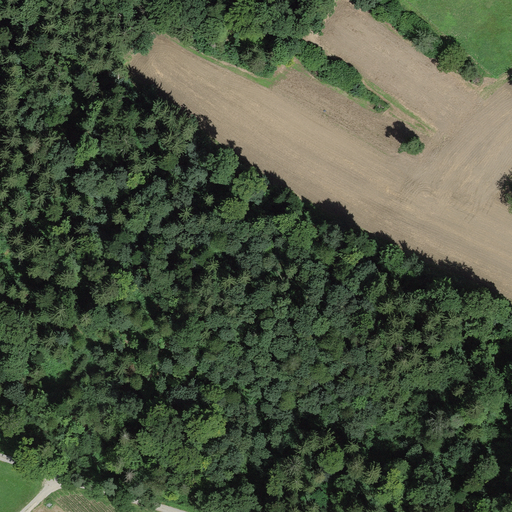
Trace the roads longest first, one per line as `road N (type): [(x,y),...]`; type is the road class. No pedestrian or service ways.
road 1 (track): [(163,511),(0,458)]
road 2 (track): [(405,202),(455,126),(511,72)]
